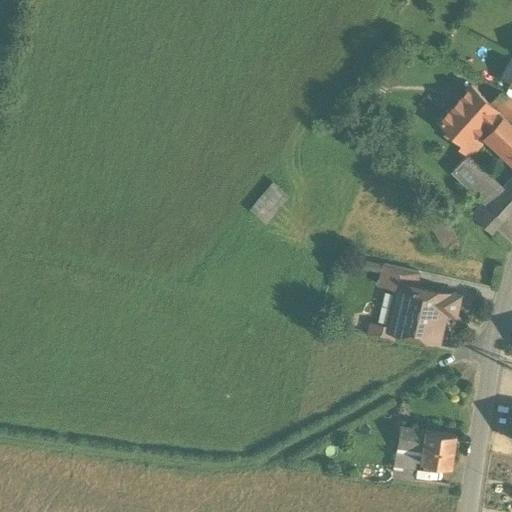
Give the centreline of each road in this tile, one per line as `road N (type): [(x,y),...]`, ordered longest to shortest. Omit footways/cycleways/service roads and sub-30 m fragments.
road 1 (track): [(496,338),(247,473),(0,442)]
road 2 (residential): [(511,284),(488,377),(470,511)]
road 3 (track): [(0,127),(33,0)]
